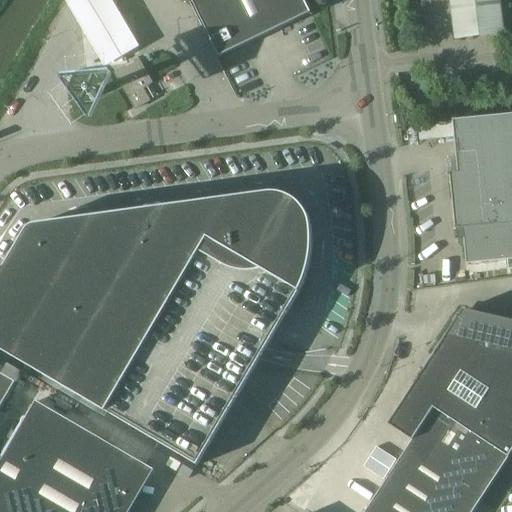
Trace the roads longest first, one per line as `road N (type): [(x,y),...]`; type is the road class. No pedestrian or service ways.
road 1 (unclassified): [(233,511),(299,455),(371,350),(389,282),(378,149),(363,103)]
road 2 (unclassified): [(363,103),(0,161)]
